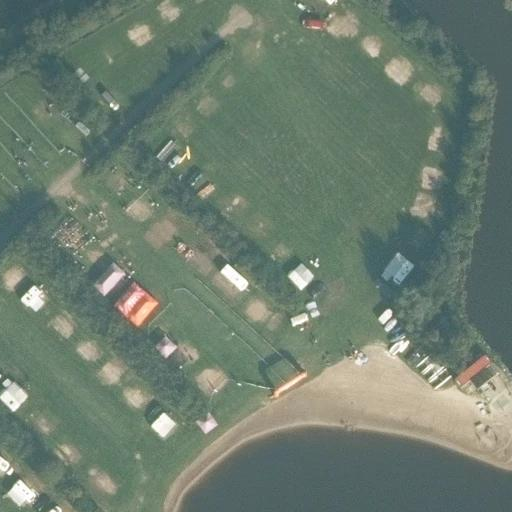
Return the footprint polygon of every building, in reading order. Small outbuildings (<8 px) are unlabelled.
[(133,192),(120,205),(129,215),(143,201),(133,192)] [(267,212),(250,227),(262,240),(279,224),(267,212)] [(300,247),(286,261),(300,276),(314,262),(300,247)] [(53,317),(72,331),(81,319),(61,305),(53,317)] [(385,337),(407,352),(420,334),(398,318),(385,337)] [(3,395),(17,411),(30,399),(15,383),(3,395)] [(154,422),(165,438),(180,427),(169,411),(154,422)]
